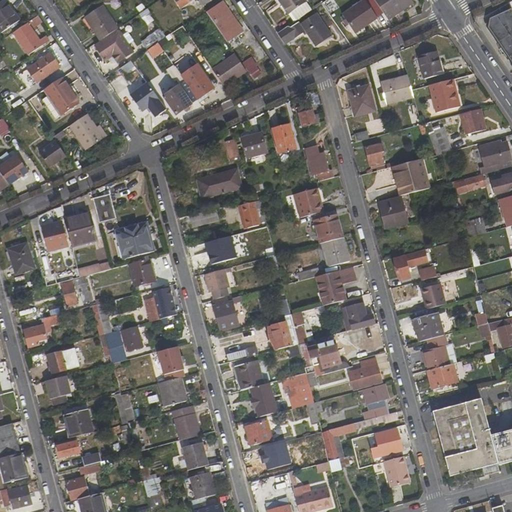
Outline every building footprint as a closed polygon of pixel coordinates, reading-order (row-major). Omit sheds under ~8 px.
[(20,21),(6,0),(3,0),(0,2),(0,33),(0,34),(4,31),(15,24),(20,21)] [(196,0),(201,7),(210,0),(174,0),(181,10),(194,0),(196,0)] [(303,0),(276,0),(279,3),(282,2),(291,14),(306,3),(303,0)] [(410,0),(373,0),(388,22),(414,4),(410,0)] [(355,34),(377,18),(365,1),(342,16),(344,19),(341,21),(346,28),(349,26),(355,34)] [(243,32),(222,2),(220,3),(226,12),(220,17),(229,30),(227,32),(233,40),(243,32)] [(279,3),(288,16),(291,14),(282,2),(279,3)] [(206,13),(221,36),(227,32),(229,30),(220,17),(226,12),(220,3),(206,13)] [(291,14),(296,22),(311,11),(306,3),(291,14)] [(140,14),(146,9),(142,4),(136,8),(140,14)] [(102,7),(85,18),(100,42),(117,30),(102,7)] [(490,19),(488,28),(511,63),(511,9),(490,19)] [(290,28),(289,26),(278,34),(285,45),(305,30),(316,46),(330,36),(316,15),(301,26),(298,23),(290,28)] [(40,41),(33,31),(43,23),(38,16),(13,34),(27,55),(46,43),(43,39),(40,41)] [(191,35),(209,23),(206,19),(188,31),(191,35)] [(7,35),(18,28),(15,24),(4,31),(7,35)] [(119,32),(117,32),(100,42),(94,46),(105,61),(112,56),(117,63),(133,52),(119,32)] [(153,59),(163,51),(158,44),(147,51),(153,59)] [(423,80),(443,75),(437,52),(417,56),(423,80)] [(36,84),(60,68),(50,53),(27,69),(36,84)] [(212,70),(224,88),(247,73),(234,54),(212,70)] [(191,74),(182,60),(173,66),(189,89),(193,87),(190,83),(192,82),(188,76),(191,74)] [(201,74),(210,68),(206,62),(197,68),(201,74)] [(162,97),(176,116),(197,101),(189,89),(173,66),(168,70),(179,85),(162,97)] [(208,76),(193,87),(189,89),(197,101),(200,105),(219,91),(208,76)] [(413,97),(411,91),(408,77),(382,83),(387,104),(413,97)] [(76,96),(71,93),(62,80),(43,92),(60,117),(78,104),(79,100),(76,96)] [(436,114),(459,107),(452,80),(429,86),(436,114)] [(130,95),(142,112),(159,100),(148,83),(130,95)] [(355,116),(375,110),(369,87),(349,92),(355,116)] [(32,113),(26,102),(17,108),(23,118),(32,113)] [(297,108),(302,127),(315,123),(313,115),(310,104),(297,108)] [(457,138),(477,132),(472,112),(451,117),(457,138)] [(103,139),(96,128),(87,115),(70,127),(86,151),(103,139)] [(0,129),(4,135),(11,130),(2,119),(0,120),(0,129)] [(437,156),(440,155),(452,152),(443,128),(440,129),(439,126),(433,128),(431,122),(424,124),(428,134),(437,156)] [(424,124),(421,125),(418,126),(423,136),(428,134),(424,124)] [(107,136),(99,125),(96,128),(103,139),(107,136)] [(279,154),(296,150),(290,125),(272,130),(279,154)] [(367,132),(355,135),(356,143),(369,140),(367,132)] [(247,159),(267,154),(261,133),(242,138),(247,159)] [(231,162),(240,159),(235,139),(226,142),(231,162)] [(40,153),(50,168),(66,157),(56,142),(40,153)] [(484,168),(479,169),(480,176),(483,175),(511,167),(511,162),(507,143),(501,144),(500,142),(479,147),(484,168)] [(371,170),(376,169),(376,172),(386,169),(379,145),(366,148),(371,170)] [(317,146),(305,149),(307,158),(319,155),(317,146)] [(307,158),(312,175),(317,174),(328,171),(324,154),(319,155),(307,158)] [(27,172),(16,155),(0,166),(0,172),(9,185),(27,172)] [(401,197),(429,190),(421,160),(395,167),(392,168),(401,197)] [(319,182),(339,176),(337,169),(328,171),(317,174),(319,182)] [(203,198),(240,188),(236,171),(198,181),(203,198)] [(0,191),(9,185),(0,172),(0,191)] [(511,173),(501,176),(502,179),(492,183),(495,195),(511,190),(511,173)] [(457,195),(486,187),(483,175),(480,176),(455,183),(457,195)] [(258,184),(247,187),(251,200),(257,198),(255,193),(260,191),(258,184)] [(315,189),(291,196),(298,219),(321,213),(315,189)] [(117,220),(110,194),(93,199),(100,224),(117,220)] [(401,197),(379,203),(385,228),(408,222),(401,197)] [(511,197),(500,201),(507,228),(511,227),(511,197)] [(260,226),(260,223),(265,222),(260,201),(243,205),(248,228),(260,226)] [(240,206),(245,229),(248,228),(243,205),(240,206)] [(219,221),(216,209),(188,217),(191,228),(219,221)] [(76,218),(75,217),(65,220),(72,246),(72,248),(98,241),(91,214),(76,218)] [(314,222),(320,245),(322,244),(343,239),(337,216),(314,222)] [(482,217),(467,220),(470,235),(485,232),(482,217)] [(47,252),(66,247),(69,246),(63,223),(41,229),(47,252)] [(152,251),(145,224),(115,232),(122,258),(152,251)] [(274,256),(267,227),(226,238),(227,241),(230,241),(231,244),(244,241),(249,263),(268,258),(274,256)] [(116,260),(122,258),(115,232),(110,234),(116,260)] [(328,267),(349,261),(343,239),(322,244),(328,267)] [(16,274),(34,268),(27,244),(8,250),(16,274)] [(79,277),(78,268),(72,248),(72,246),(69,246),(66,247),(67,253),(63,254),(64,259),(69,259),(73,278),(79,277)] [(414,255),(411,254),(393,259),(399,281),(410,278),(408,267),(417,265),(414,255)] [(268,258),(271,271),(278,269),(274,256),(268,258)] [(135,287),(154,282),(148,260),(129,265),(135,287)] [(79,277),(80,278),(89,276),(100,273),(98,263),(78,268),(79,277)] [(419,278),(435,275),(434,265),(418,268),(419,278)] [(316,277),(323,307),(344,301),(346,301),(342,284),(356,281),(352,268),(320,276),(316,277)] [(297,275),(298,282),(316,277),(320,276),(318,269),(297,275)] [(204,275),(209,293),(211,293),(228,289),(229,288),(225,270),(204,275)] [(73,282),(72,281),(68,281),(68,283),(61,285),(63,292),(61,293),(62,299),(64,298),(67,308),(78,305),(75,294),(80,293),(83,304),(93,301),(87,278),(73,282)] [(440,284),(421,289),(427,309),(445,305),(440,284)] [(143,301),(149,323),(161,320),(158,307),(172,303),(173,303),(170,288),(154,292),(155,298),(143,301)] [(228,289),(211,293),(213,301),(227,297),(230,296),(228,289)] [(228,300),(227,297),(213,301),(215,306),(214,307),(220,331),(238,326),(231,301),(228,302),(228,300)] [(346,301),(344,301),(345,308),(362,303),(360,297),(346,301)] [(286,300),(275,302),(280,319),(290,316),(286,300)] [(97,305),(101,320),(105,335),(112,333),(104,303),(97,305)] [(170,307),(173,306),(172,303),(158,307),(161,320),(174,317),(170,307)] [(345,308),(351,331),(376,325),(373,314),(365,316),(362,303),(345,308)] [(91,306),(95,321),(101,320),(97,305),(91,306)] [(26,322),(38,319),(35,307),(23,310),(26,322)] [(475,315),(478,327),(479,327),(488,325),(485,312),(475,315)] [(437,313),(414,320),(420,343),(427,341),(443,336),(437,313)] [(62,322),(60,314),(47,318),(50,325),(62,322)] [(269,338),(275,351),(288,348),(298,345),(294,329),(290,316),(280,319),(268,322),(269,338)] [(502,349),(511,346),(511,318),(503,321),(505,326),(499,328),(497,328),(498,331),(502,349)] [(499,328),(497,322),(488,325),(490,332),(498,331),(497,328),(499,328)] [(39,342),(47,340),(44,325),(24,330),(28,348),(40,345),(39,342)] [(491,335),(490,332),(488,325),(479,327),(482,338),(491,335)] [(137,326),(112,333),(105,335),(108,347),(125,342),(128,350),(139,348),(138,343),(142,341),(137,326)] [(304,344),(300,328),(294,329),(298,345),(304,344)] [(101,358),(104,367),(113,365),(108,347),(105,335),(99,336),(105,356),(101,358)] [(425,362),(424,363),(426,372),(450,365),(445,347),(448,346),(446,336),(443,336),(427,341),(429,350),(422,353),(425,362)] [(315,372),(316,377),(350,367),(348,366),(347,364),(344,363),(340,363),(334,341),(308,348),(306,343),(304,344),(298,345),(300,354),(305,375),(314,372),(315,372)] [(288,348),(291,356),(300,354),(298,345),(288,348)] [(164,376),(184,371),(178,347),(158,353),(164,376)] [(256,347),(226,355),(228,363),(258,356),(256,347)] [(51,374),(79,367),(75,348),(47,356),(51,374)] [(224,348),(215,351),(219,366),(228,363),(226,355),(224,348)] [(354,389),(381,382),(374,360),(361,363),(363,369),(349,373),(354,389)] [(258,362),(235,367),(241,391),(251,389),(264,385),(258,362)] [(449,385),(458,383),(454,364),(450,365),(426,372),(431,390),(443,387),(449,385)] [(309,387),(317,385),(314,372),(305,375),(309,387)] [(306,405),(313,403),(309,387),(305,375),(283,380),(286,394),(288,393),(293,409),(306,405)] [(71,394),(67,377),(43,383),(45,391),(48,390),(48,392),(50,400),(71,394)] [(164,407),(187,401),(181,378),(158,384),(164,407)] [(257,408),(259,418),(279,412),(271,384),(264,385),(251,389),(254,399),(257,408)] [(368,412),(363,413),(365,421),(388,415),(384,399),(388,398),(384,384),(362,390),(368,412)] [(135,420),(128,393),(121,395),(128,421),(135,420)] [(121,395),(121,394),(114,395),(122,425),(128,423),(128,421),(121,395)] [(489,428),(482,399),(478,400),(485,430),(489,428)] [(497,472),(495,465),(498,464),(491,436),(489,428),(485,430),(478,400),(433,412),(450,477),(482,468),(484,475),(497,472)] [(322,412),(320,401),(313,403),(316,414),(322,412)] [(306,405),(311,424),(318,422),(316,414),(313,403),(306,405)] [(172,412),(180,441),(189,438),(201,435),(193,406),(172,412)] [(88,409),(63,416),(66,426),(70,425),(73,438),(94,432),(88,409)] [(365,421),(321,433),(325,450),(328,462),(338,460),(333,438),(339,437),(356,432),(356,430),(386,422),(386,424),(398,420),(397,413),(388,415),(365,421)] [(250,445),(272,440),(267,421),(245,427),(250,445)] [(0,459),(21,453),(13,424),(0,427),(0,459)] [(125,444),(132,443),(127,425),(120,427),(125,444)] [(505,426),(493,430),(494,435),(506,432),(505,426)] [(137,429),(130,431),(134,445),(141,443),(137,429)] [(374,458),(402,451),(397,429),(375,435),(378,448),(371,450),(374,458)] [(511,430),(506,432),(494,435),(491,436),(498,464),(499,466),(504,464),(511,462),(511,430)] [(344,458),(339,437),(333,438),(338,460),(344,458)] [(180,441),(188,471),(209,465),(203,443),(190,446),(189,438),(180,441)] [(60,457),(80,452),(77,441),(57,446),(60,457)] [(279,448),(274,449),(273,447),(252,452),(257,470),(266,468),(266,464),(276,462),(276,461),(282,459),(279,448)] [(314,453),(317,465),(321,464),(328,462),(325,450),(314,453)] [(28,459),(23,460),(21,453),(0,459),(0,474),(2,483),(27,477),(24,465),(28,464),(29,464),(28,459)] [(98,455),(83,458),(84,467),(100,462),(98,455)] [(347,457),(344,458),(338,460),(341,469),(350,466),(347,457)] [(404,469),(406,469),(403,458),(384,463),(391,488),(410,483),(407,474),(405,475),(404,469)] [(328,462),(331,469),(332,473),(341,471),(341,469),(338,460),(328,462)] [(100,462),(84,467),(79,468),(81,476),(102,470),(100,462)] [(321,464),(323,471),(331,469),(328,462),(321,464)] [(140,468),(144,482),(149,481),(156,479),(155,474),(150,475),(148,466),(140,468)] [(190,478),(195,500),(217,495),(211,472),(190,478)] [(84,477),(67,482),(72,502),(78,500),(89,497),(84,477)] [(145,486),(152,511),(165,508),(161,493),(152,496),(149,485),(145,486)] [(328,486),(296,496),(300,511),(309,511),(333,505),(328,486)] [(32,505),(27,487),(8,491),(11,502),(13,510),(32,505)] [(89,497),(78,500),(80,511),(107,511),(102,493),(89,497)] [(267,511),(291,511),(288,498),(265,504),(267,511)] [(72,502),(74,511),(80,511),(78,500),(72,502)]
